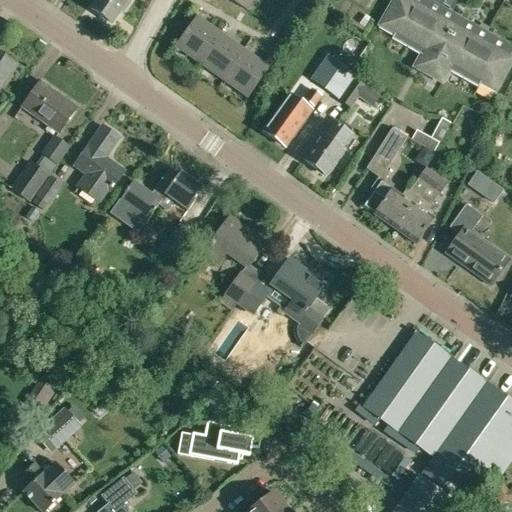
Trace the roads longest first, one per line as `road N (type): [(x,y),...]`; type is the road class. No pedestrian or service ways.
road 1 (unclassified): [(511,355),(117,74)]
road 2 (residential): [(324,511),(290,465),(266,466),(209,511)]
road 3 (unclassified): [(117,74),(11,0)]
